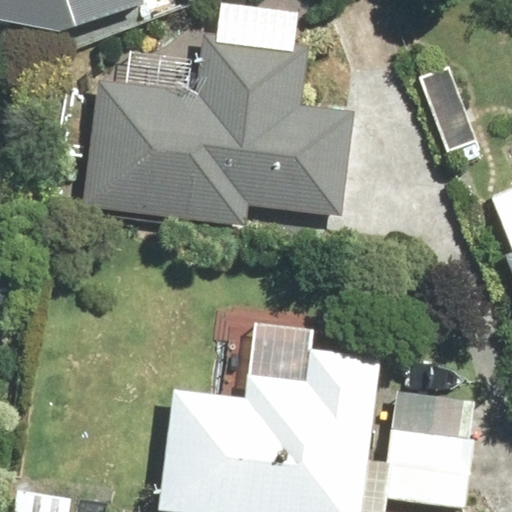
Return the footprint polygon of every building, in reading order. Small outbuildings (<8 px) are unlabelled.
[(0,0),(0,14),(4,29),(76,40),(150,18),(144,0),(0,0)] [(302,213),(301,231),(429,239),(436,118),(313,111),(316,49),(307,48),(309,16),(228,12),(226,37),(212,36),(208,92),(102,86),(93,221),(255,231),(256,211),(302,213)] [(457,68),(429,80),(460,157),(489,146),(457,68)] [(511,193),(494,201),(511,248),(511,193)] [(177,393),(167,511),(376,511),(389,359),(324,354),(326,333),(266,328),(263,367),(257,366),(255,400),(177,393)]
